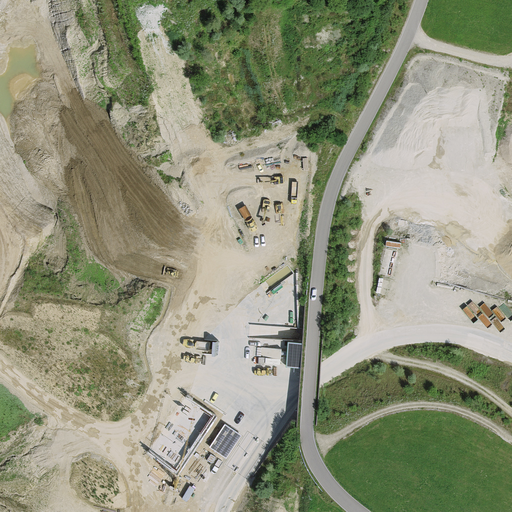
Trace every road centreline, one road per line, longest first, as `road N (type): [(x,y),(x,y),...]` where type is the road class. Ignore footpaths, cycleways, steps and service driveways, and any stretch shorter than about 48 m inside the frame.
road 1 (unclassified): [(420,0),(335,178),(317,244),(304,398),(308,449),(317,471),(357,511)]
road 2 (unknown): [(0,425),(45,442),(92,442),(264,395),(238,446),(239,511)]
road 3 (track): [(308,449),(407,406),(455,410),(511,438)]
road 4 (track): [(511,415),(463,375),(361,347)]
